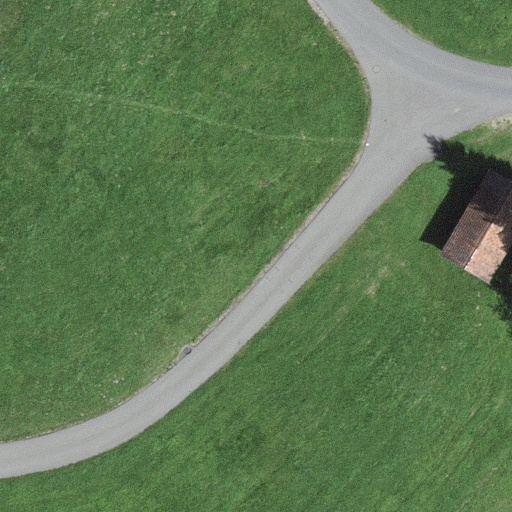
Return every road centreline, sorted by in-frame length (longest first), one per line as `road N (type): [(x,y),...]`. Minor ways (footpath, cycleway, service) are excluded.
road 1 (track): [(0,454),(66,441),(143,412),(231,340),(395,146)]
road 2 (unclassified): [(511,85),(471,79),(407,53),(340,0)]
